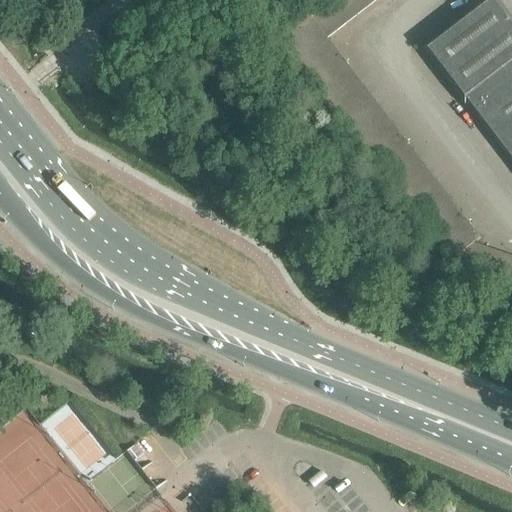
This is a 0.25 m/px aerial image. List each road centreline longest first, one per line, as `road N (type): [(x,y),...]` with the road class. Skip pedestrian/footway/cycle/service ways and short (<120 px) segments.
road 1 (secondary): [(511,425),(126,264),(0,116)]
road 2 (secondary): [(0,190),(40,239),(119,301),(511,464)]
